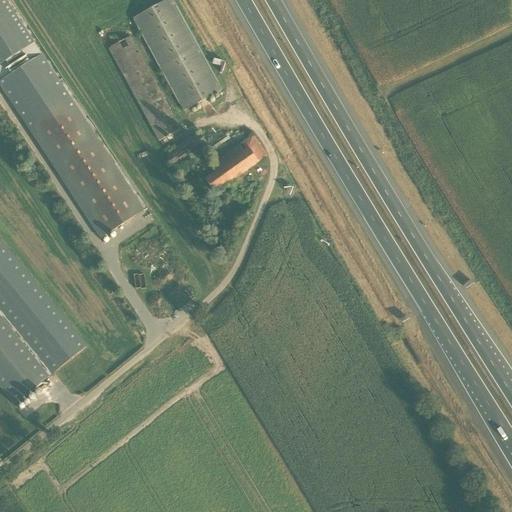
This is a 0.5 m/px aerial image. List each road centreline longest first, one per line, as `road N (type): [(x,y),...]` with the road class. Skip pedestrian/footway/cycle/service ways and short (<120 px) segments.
road 1 (motorway): [(241,0),(511,440)]
road 2 (motorway): [(511,394),(276,0)]
road 3 (unclassified): [(0,468),(224,283),(273,169)]
